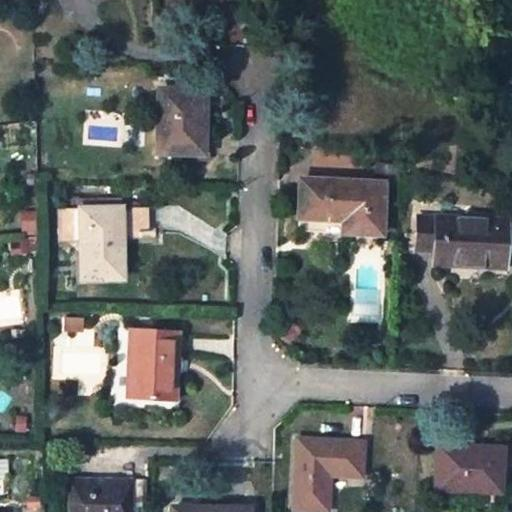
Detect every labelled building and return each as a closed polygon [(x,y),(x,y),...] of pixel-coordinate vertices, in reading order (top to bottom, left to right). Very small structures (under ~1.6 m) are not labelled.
[(158,89),(155,155),(203,157),(205,91),(158,89)] [(382,185),(300,181),(298,220),(342,222),(342,234),(380,236),(382,185)] [(121,198),(78,200),(79,209),(122,209),(121,198)] [(122,209),(79,209),(58,209),(59,243),(79,243),(80,281),(123,281),(122,239),(150,239),(149,209),(122,209)] [(434,266),(504,269),(505,223),(417,219),(416,251),(434,252),(434,266)] [(342,222),(298,220),(298,232),(342,234),(342,222)] [(80,334),(80,321),(61,321),(61,334),(80,334)] [(178,333),(130,330),(127,398),(175,401),(176,370),(178,333)] [(364,442),(296,438),(294,509),(327,511),(330,475),(362,476),(364,442)] [(434,491),(459,492),(459,488),(501,490),(501,487),(502,448),(436,445),(434,491)] [(146,482),(71,480),(70,511),(132,511),(132,506),(146,506),(146,482)]
